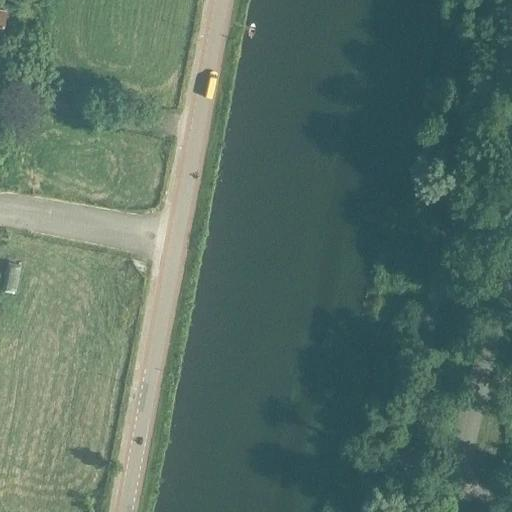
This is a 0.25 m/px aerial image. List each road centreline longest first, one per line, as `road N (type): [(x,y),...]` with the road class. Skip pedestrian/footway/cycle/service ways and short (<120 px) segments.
road 1 (tertiary): [(126,511),(223,0)]
road 2 (tertiary): [(450,511),(511,283)]
road 3 (unknown): [(177,242),(0,213)]
